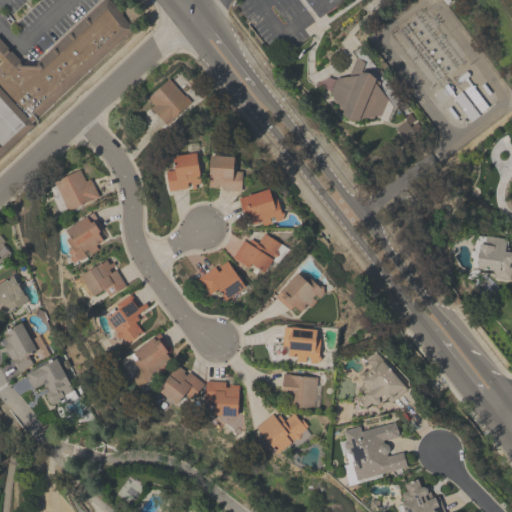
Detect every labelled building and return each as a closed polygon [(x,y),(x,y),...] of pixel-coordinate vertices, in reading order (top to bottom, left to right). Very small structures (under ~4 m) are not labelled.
[(0,88),(0,36),(24,63),(33,63),(102,0),(110,0),(135,27),(31,122),(0,88)] [(357,74),(358,72),(367,72),(374,78),(374,80),(379,81),(377,87),(391,106),(385,120),(378,117),(361,119),(360,117),(358,117),(356,120),(347,120),(340,114),(341,112),(330,99),(331,96),(329,93),(334,77),(357,74)] [(153,104),(146,97),(168,77),(190,101),(165,124),(149,107),(153,104)] [(0,88),(31,122),(33,125),(0,155),(0,88)] [(402,141),(393,128),(405,120),(414,132),(402,141)] [(173,169),(172,155),(195,152),(199,182),(194,183),(195,188),(191,189),(190,181),(186,182),(187,187),(167,190),(164,170),(173,169)] [(241,170),(240,191),(220,190),(220,185),(217,184),(217,187),(207,186),(209,154),(233,155),(232,170),(241,170)] [(53,181),(78,169),(84,180),(89,178),(98,196),(66,212),(62,203),(63,202),(53,181)] [(237,198),(267,188),(270,195),(274,194),(282,219),(274,221),(272,216),(268,217),(270,223),(261,226),(260,221),(252,224),(249,214),(247,215),(244,208),(241,209),(237,198)] [(73,262),(69,260),(69,254),(67,250),(70,248),(65,239),(69,236),(65,229),(80,219),(79,219),(85,215),(85,216),(92,212),(102,228),(97,232),(102,240),(94,244),(97,248),(89,253),(86,248),(82,251),(85,255),(73,262)] [(231,257),(242,240),(247,243),(249,238),(256,243),(263,233),(287,249),(277,264),(271,260),(267,266),(266,266),(262,272),(250,264),(247,267),(231,257)] [(475,268),(476,259),(475,259),(478,243),(483,244),(484,235),(505,238),(503,250),(510,251),(510,252),(511,252),(511,259),(509,279),(493,276),(494,271),(475,268)] [(7,253),(0,259),(0,243),(7,249),(8,251),(8,252),(7,253)] [(108,296),(103,288),(91,295),(79,275),(105,259),(108,264),(112,261),(114,264),(107,269),(110,272),(115,269),(125,285),(108,296)] [(226,260),(244,286),(224,300),(216,289),(208,294),(197,277),(213,266),(217,272),(220,269),(217,266),(226,260)] [(300,311),(293,306),(292,307),(291,306),(288,309),(274,296),(295,272),(302,278),(305,274),(317,286),(322,285),(322,292),(318,297),(314,293),(310,296),(315,301),(309,307),(306,304),(300,311)] [(3,311),(0,304),(0,281),(12,275),(22,294),(24,294),(26,298),(25,301),(7,312),(3,311)] [(129,293),(138,306),(144,302),(147,306),(135,314),(138,318),(134,321),(141,331),(125,343),(121,337),(115,336),(115,332),(105,317),(117,308),(114,304),(129,293)] [(31,363),(17,371),(2,345),(8,342),(7,341),(6,341),(2,333),(3,333),(2,331),(19,322),(35,350),(27,354),(31,363)] [(315,329),(315,337),(319,337),(317,354),(320,358),(315,363),(308,362),(309,356),(304,355),(303,362),(295,361),(295,356),(286,355),(287,346),(281,345),(283,326),(290,327),(290,326),(299,327),(315,329)] [(131,351),(159,332),(171,348),(165,353),(169,359),(162,365),(165,368),(158,374),(154,369),(151,372),(154,376),(148,380),(146,380),(140,385),(141,386),(139,388),(130,376),(139,369),(129,354),(132,352),(131,351)] [(356,374),(363,369),(364,370),(370,365),(365,359),(374,352),(405,388),(389,402),(385,398),(379,403),(378,401),(376,403),(375,403),(374,404),(372,404),(371,403),(370,402),(363,408),(355,398),(360,393),(355,388),(362,382),(359,379),(360,378),(356,374)] [(42,383),(32,388),(26,378),(28,377),(25,373),(54,357),(76,396),(65,402),(63,399),(56,403),(55,402),(52,403),(48,403),(44,395),(45,391),(47,390),(45,386),(44,387),(42,383)] [(177,365),(153,393),(157,396),(153,401),(164,410),(170,403),(172,405),(174,403),(175,404),(184,393),(190,399),(203,383),(188,371),(185,375),(182,372),(183,370),(177,365)] [(288,406),(289,393),(280,392),(282,372),(288,373),(288,374),(316,377),(311,409),(288,406)] [(236,415),(212,414),(213,400),(204,400),(205,380),(224,381),(224,386),(228,386),(228,382),(238,382),(236,415)] [(306,425),(304,427),(305,428),(304,428),(308,433),(293,445),(291,443),(282,450),(281,448),(276,452),(256,425),(271,413),(274,418),(278,414),(283,420),(292,413),(298,420),(301,418),(306,425)] [(356,480),(350,461),(352,460),(350,453),(348,453),(347,448),(346,449),(343,447),(342,443),(343,441),(344,440),(341,430),(358,425),(360,431),(393,421),(394,424),(395,424),(397,433),(396,433),(397,436),(386,439),(386,438),(381,439),(382,443),(383,443),(385,443),(387,445),(388,447),(388,449),(387,451),(386,452),(385,453),(385,456),(401,451),(402,454),(403,454),(405,462),(404,464),(405,466),(356,480)] [(400,493),(405,491),(403,485),(404,484),(404,483),(416,478),(419,487),(421,486),(422,486),(423,486),(424,487),(425,489),(426,490),(426,492),(425,494),(423,495),(425,500),(437,495),(443,511),(402,511),(400,511),(397,511),(395,505),(400,504),(400,502),(402,501),(400,494),(401,494),(400,493)]
